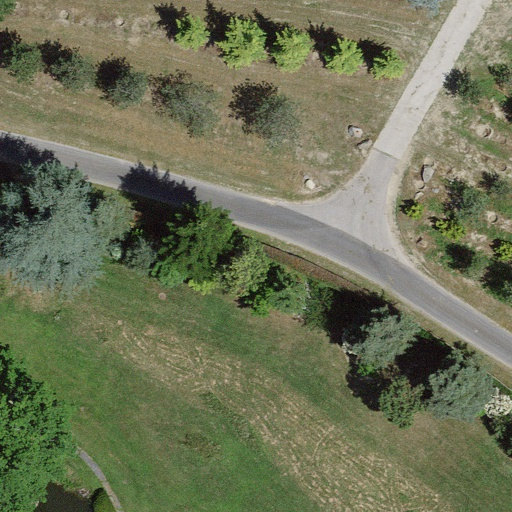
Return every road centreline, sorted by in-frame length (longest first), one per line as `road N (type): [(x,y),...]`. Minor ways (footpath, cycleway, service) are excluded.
road 1 (unclassified): [(511,337),(344,227),(226,190),(0,146)]
road 2 (track): [(476,0),(344,227)]
